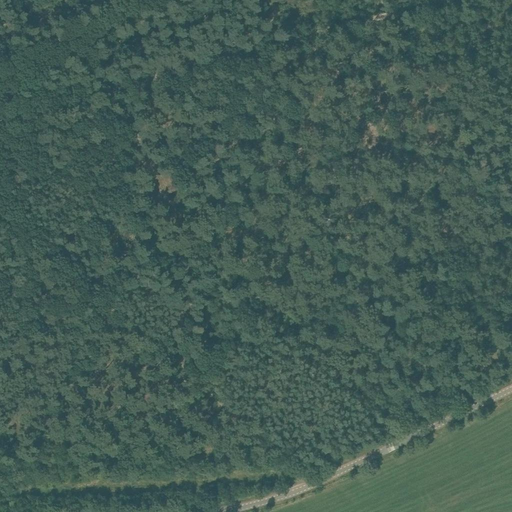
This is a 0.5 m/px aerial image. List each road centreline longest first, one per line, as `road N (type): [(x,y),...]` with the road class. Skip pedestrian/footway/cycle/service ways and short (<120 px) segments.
road 1 (track): [(442,0),(0,121)]
road 2 (unclassified): [(206,511),(280,498),(511,388)]
